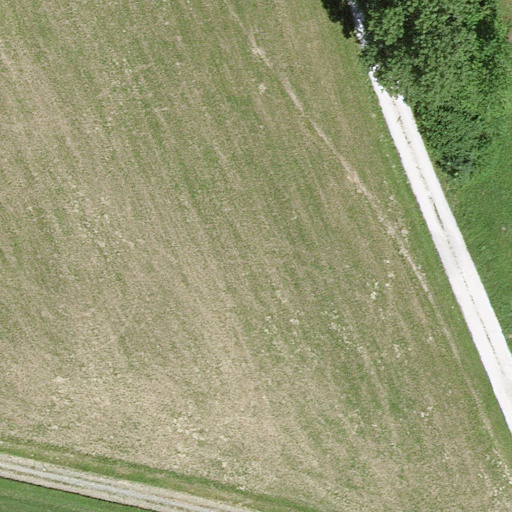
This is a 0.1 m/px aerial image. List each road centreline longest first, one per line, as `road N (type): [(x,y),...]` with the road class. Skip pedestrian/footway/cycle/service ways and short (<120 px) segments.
road 1 (track): [(511,391),(411,150),(364,0)]
road 2 (track): [(225,511),(0,470)]
